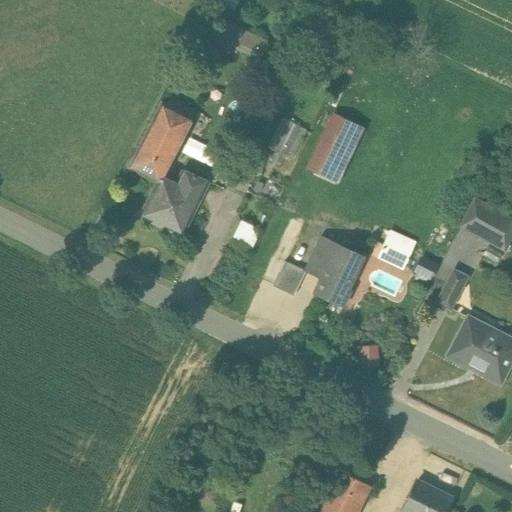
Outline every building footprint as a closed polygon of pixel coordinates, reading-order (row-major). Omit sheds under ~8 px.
[(220,0),(219,2),(234,10),(238,0),(220,0)] [(227,24),(219,41),(259,59),(267,42),(227,24)] [(161,102),(128,168),(156,182),(159,176),(161,177),(191,117),(163,103),(161,102)] [(331,133),(353,144),(361,126),(340,115),(331,133)] [(292,160),(308,130),(282,117),(267,147),(273,150),(268,159),(280,165),(285,156),(292,160)] [(313,170),(331,133),(326,131),(308,168),(313,170)] [(331,133),(313,170),(334,181),(353,144),(331,133)] [(185,168),(179,180),(194,187),(192,191),(202,196),(210,180),(185,168)] [(161,177),(159,176),(156,182),(141,213),(183,233),(202,196),(192,191),(194,187),(179,180),(177,184),(161,177)] [(475,200),(461,226),(473,233),(487,206),(475,200)] [(511,235),(511,219),(487,206),(473,233),(504,250),(511,235)] [(262,230),(241,220),(230,243),(251,253),(262,230)] [(415,243),(389,232),(378,258),(403,270),(415,243)] [(365,258),(319,239),(305,271),(318,276),(311,294),(344,308),(365,258)] [(502,253),(488,246),(482,256),(496,264),(502,253)] [(431,280),(439,262),(422,254),(414,272),(431,280)] [(305,271),(284,261),(273,285),(294,295),(305,271)] [(467,277),(453,270),(436,302),(450,309),(467,277)] [(511,339),(467,317),(447,356),(500,383),(511,360),(511,339)] [(361,367),(379,364),(375,342),(357,346),(361,367)] [(341,472),(321,511),(354,511),(368,485),(341,472)] [(416,481),(402,511),(404,511),(444,511),(451,498),(416,481)]
